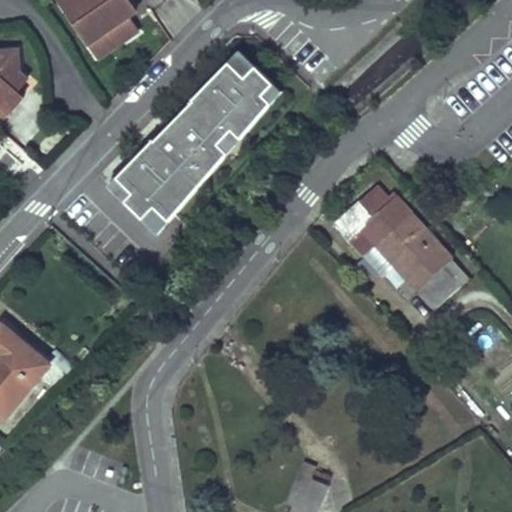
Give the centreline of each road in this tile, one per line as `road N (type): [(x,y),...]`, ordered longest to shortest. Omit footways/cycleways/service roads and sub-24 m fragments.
road 1 (residential): [(162,511),(146,390),(310,194),(511,3)]
road 2 (residential): [(234,0),(0,244)]
road 3 (unknown): [(118,118),(34,0)]
